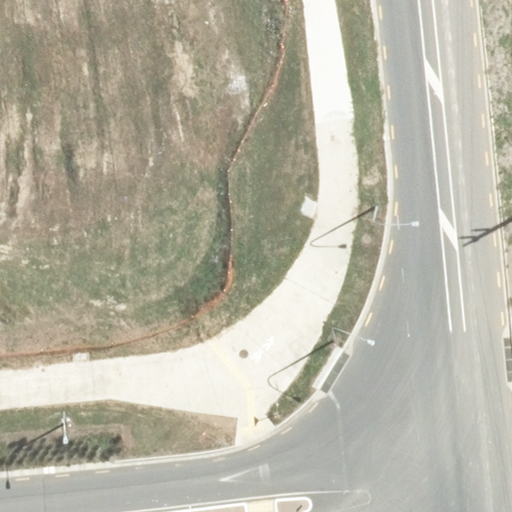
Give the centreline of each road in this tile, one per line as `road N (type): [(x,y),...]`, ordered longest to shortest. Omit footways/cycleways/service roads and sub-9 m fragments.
road 1 (unclassified): [(468,487),(423,0)]
road 2 (unclassified): [(213,511),(468,487)]
